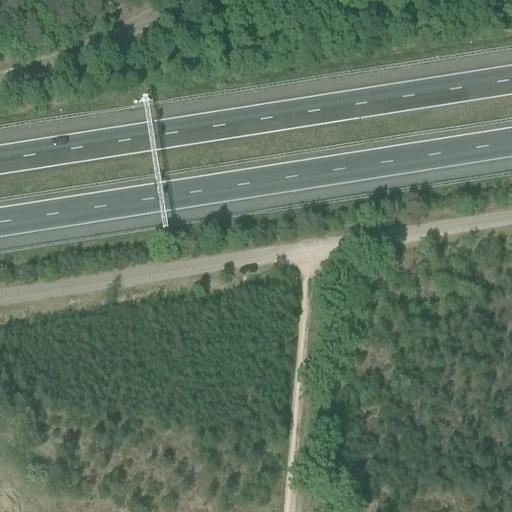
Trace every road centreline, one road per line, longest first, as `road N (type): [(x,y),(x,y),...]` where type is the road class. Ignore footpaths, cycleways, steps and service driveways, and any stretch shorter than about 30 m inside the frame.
road 1 (motorway): [(0,222),(511,142)]
road 2 (unclassified): [(0,297),(511,217)]
road 3 (motorway): [(511,80),(0,160)]
road 4 (track): [(307,249),(295,511)]
road 5 (unclassified): [(184,0),(0,81)]
